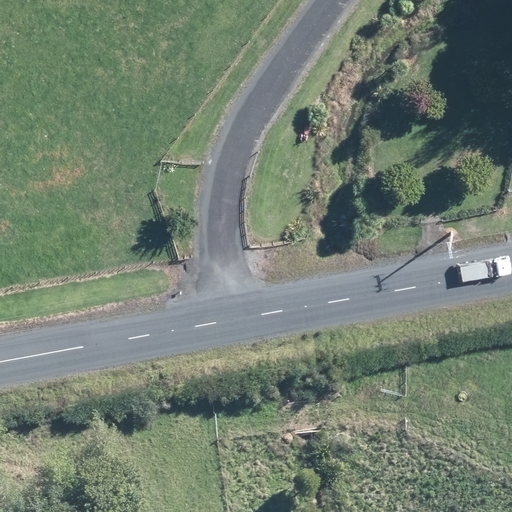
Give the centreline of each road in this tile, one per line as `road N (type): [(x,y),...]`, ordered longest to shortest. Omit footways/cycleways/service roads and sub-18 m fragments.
road 1 (unclassified): [(511,273),(0,364)]
road 2 (unknown): [(228,324),(217,248),(220,167),(254,89),(321,0)]
